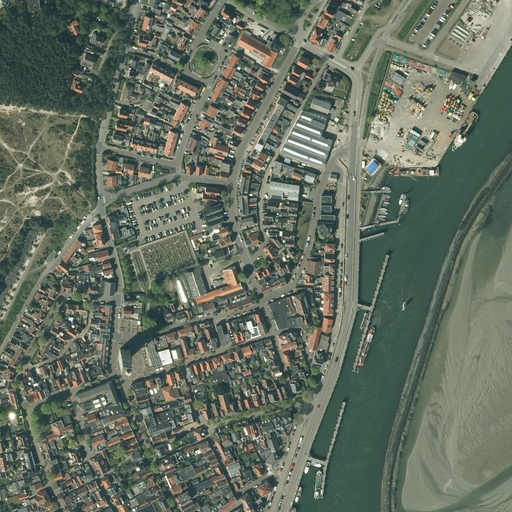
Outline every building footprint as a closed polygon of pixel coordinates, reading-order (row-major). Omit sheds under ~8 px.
[(40,10),(38,0),(30,0),(27,0),(28,5),(27,5),(28,10),(29,10),(29,11),(40,10)] [(341,2),(337,0),(330,0),(331,0),(330,1),(329,2),(329,3),(329,4),(337,8),(339,5),(343,7),(345,3),(341,1),(341,2)] [(192,9),(202,15),(205,10),(200,7),(198,10),(195,8),(189,4),(188,7),(192,10),(192,9)] [(335,8),(334,10),(327,6),(326,9),(325,10),(324,11),(325,12),(324,13),(332,17),(338,20),(342,12),(335,8)] [(231,21),(232,20),(234,16),(230,14),(232,11),(225,7),(221,13),(228,17),(227,18),(231,21)] [(199,21),(202,15),(192,9),(192,10),(190,12),(192,13),(191,16),(199,21)] [(323,14),(320,19),(331,25),(332,24),(328,21),(330,17),(323,14)] [(160,27),(160,26),(161,24),(155,23),(156,19),(152,18),(153,17),(145,15),(143,22),(160,27)] [(184,22),(194,28),(197,23),(189,18),(188,21),(183,18),(181,21),(184,22)] [(230,23),(222,18),(220,21),(228,26),(230,23)] [(76,19),(67,23),(69,27),(71,26),(75,34),(78,33),(75,25),(77,24),(76,19)] [(320,19),(317,25),(324,29),(326,25),(330,27),(331,25),(320,19)] [(181,21),(180,20),(179,20),(181,21),(180,23),(185,26),(187,27),(186,30),(191,34),(194,28),(184,22),(181,21)] [(159,30),(160,26),(160,27),(143,22),(141,29),(149,31),(150,28),(155,29),(157,29),(157,30),(159,30)] [(217,25),(216,25),(211,32),(216,35),(221,28),(222,29),(224,25),(221,24),(220,25),(218,23),(217,25)] [(325,47),(329,39),(321,35),(323,32),(316,28),(310,39),(320,44),(322,40),(324,41),(321,45),(325,47)] [(329,39),(325,47),(333,52),(342,35),(337,32),(334,31),(333,30),(330,29),(328,33),(331,35),(329,39)] [(279,50),(274,48),(273,50),(270,48),(271,48),(267,45),(250,36),(251,33),(246,30),(244,32),(238,42),(265,57),(262,63),(270,67),(278,52),(279,50)] [(225,40),(231,44),(236,37),(233,35),(234,33),(231,31),(230,33),(225,40)] [(92,34),(91,37),(91,38),(89,43),(88,43),(87,46),(93,49),(94,46),(95,46),(96,43),(101,44),(104,38),(95,35),(95,34),(94,34),(94,33),(93,33),(92,34)] [(175,38),(185,44),(188,38),(183,35),(181,38),(179,37),(179,36),(176,34),(175,37),(175,38)] [(175,38),(175,37),(172,35),(171,37),(174,39),(173,42),(176,43),(176,42),(179,43),(177,46),(183,49),(185,44),(175,38)] [(144,38),(139,37),(137,43),(145,46),(146,42),(149,43),(151,37),(145,36),(144,38)] [(269,43),(267,45),(271,48),(270,48),(273,50),(274,48),(279,50),(282,46),(283,46),(283,47),(285,43),(279,39),(277,38),(275,37),(272,42),(270,41),(268,43),(269,43)] [(167,55),(177,60),(180,54),(167,48),(166,51),(169,52),(167,55)] [(94,61),(95,58),(89,55),(90,51),(86,49),(84,53),(86,54),(82,63),(85,65),(86,62),(92,64),(93,63),(93,64),(95,61),(94,61)] [(231,59),(245,66),(246,65),(246,64),(240,60),(242,55),(236,52),(235,55),(234,54),(231,59)] [(307,58),(301,55),(297,63),(305,67),(306,65),(310,67),(311,65),(308,63),(309,59),(307,58)] [(138,61),(141,62),(142,59),(136,58),(136,60),(132,59),(131,65),(134,66),(133,68),(147,72),(150,64),(146,62),(144,66),(137,64),(138,61)] [(244,69),(245,66),(231,59),(229,64),(236,68),(237,65),(244,69)] [(150,81),(152,78),(158,65),(153,63),(149,70),(152,71),(151,74),(148,80),(150,81)] [(82,68),(72,64),(70,70),(80,73),(82,68)] [(234,71),(236,68),(229,64),(226,69),(237,75),(238,73),(234,71)] [(160,75),(163,68),(158,65),(152,78),(154,79),(156,74),(160,75)] [(299,76),(298,77),(303,80),(305,76),(304,76),(306,73),(294,67),(292,72),(299,76)] [(160,86),(168,71),(163,68),(160,75),(163,77),(161,79),(162,80),(159,85),(160,86)] [(136,72),(129,70),(127,77),(134,78),(135,75),(141,76),(142,74),(144,74),(145,71),(137,69),(136,72)] [(239,76),(237,75),(226,69),(223,75),(230,78),(232,75),(238,79),(239,76)] [(266,83),(269,77),(267,76),(268,74),(261,70),(260,73),(262,74),(259,79),(266,83)] [(160,86),(159,88),(164,91),(165,88),(162,87),(165,82),(166,82),(167,79),(170,81),(173,76),(174,74),(168,71),(160,86)] [(460,85),(466,76),(452,71),(448,77),(460,85)] [(334,85),(335,85),(339,79),(331,74),(331,75),(326,72),(323,78),(327,81),(328,81),(327,83),(327,84),(332,87),(333,86),(334,85)] [(298,88),(303,80),(298,77),(298,78),(291,74),(288,80),(289,80),(287,83),(298,88)] [(177,87),(181,80),(176,77),(172,84),(177,87)] [(219,83),(232,90),(233,87),(227,84),(229,81),(222,78),(219,83)] [(78,85),(79,82),(74,80),(71,89),(81,92),(82,92),(82,90),(83,86),(78,85)] [(183,90),(186,82),(181,80),(177,87),(183,90)] [(265,85),(258,81),(256,85),(251,82),(250,85),(258,88),(262,90),(263,88),(264,87),(265,86),(265,85)] [(325,84),(319,81),(316,88),(322,91),(325,84)] [(188,92),(192,85),(186,82),(183,90),(188,92)] [(231,92),(232,90),(219,83),(216,88),(223,92),(225,89),(231,92)] [(286,84),(282,91),(295,98),(295,97),(301,101),(305,95),(299,91),(286,84)] [(132,87),(125,85),(122,99),(129,101),(130,97),(137,99),(137,96),(131,94),(132,87)] [(192,85),(188,92),(190,93),(193,95),(196,90),(196,91),(197,89),(197,88),(192,85)] [(222,95),(223,92),(216,88),(214,93),(227,100),(230,102),(232,103),(234,100),(228,97),(228,98),(222,95)] [(241,88),(241,89),(238,93),(244,96),(246,90),(241,88)] [(259,97),(261,93),(252,88),(250,92),(247,91),(246,94),(257,99),(258,96),(259,97)] [(226,102),(227,100),(214,93),(211,98),(212,99),(211,101),(217,104),(220,99),(226,102)] [(280,95),(277,101),(285,105),(296,111),(297,108),(286,102),(288,99),(280,95)] [(310,106),(328,113),(331,104),(313,97),(310,106)] [(243,100),(242,102),(236,99),(234,102),(243,106),(244,104),(253,108),(257,102),(249,98),(247,102),(243,100)] [(152,102),(147,100),(146,103),(147,103),(145,106),(144,106),(143,109),(147,111),(152,102)] [(285,105),(277,101),(274,106),(293,116),(294,114),(287,110),(287,111),(283,108),(285,105)] [(160,105),(158,103),(154,102),(152,107),(158,110),(159,108),(162,109),(163,107),(160,105)] [(179,105),(178,107),(185,111),(188,105),(187,105),(188,104),(186,103),(185,104),(181,102),(179,105)] [(208,109),(216,113),(218,109),(210,105),(208,109)] [(293,116),(274,106),(273,108),(271,112),(279,116),(280,113),(292,119),(293,116)] [(183,116),(185,111),(178,107),(176,112),(183,116)] [(133,115),(134,110),(128,108),(128,111),(119,109),(118,115),(126,117),(127,114),(133,115)] [(248,118),(252,111),(244,108),(243,111),(240,110),(238,113),(244,116),(245,116),(248,118)] [(216,113),(208,109),(206,113),(215,117),(217,114),(216,113)] [(302,110),(280,151),(323,166),(332,140),(320,136),(326,119),(302,110)] [(180,121),(183,116),(176,112),(174,116),(171,114),(171,115),(169,114),(168,115),(180,121)] [(279,116),(271,112),(269,115),(268,117),(276,122),(287,128),(288,125),(277,119),(279,116)] [(180,121),(168,115),(166,114),(165,116),(169,118),(167,122),(177,127),(180,121)] [(235,118),(234,121),(232,120),(231,122),(236,125),(237,123),(244,126),(247,120),(240,116),(238,119),(235,118)] [(276,122),(268,117),(265,123),(277,130),(279,127),(274,125),(276,122)] [(201,122),(212,127),(214,124),(210,122),(211,121),(203,118),(201,122)] [(122,124),(117,122),(115,128),(125,131),(126,127),(132,129),(133,123),(125,121),(124,123),(122,123),(122,124)] [(265,123),(262,129),(269,133),(271,130),(276,133),(277,130),(265,123)] [(230,130),(226,128),(221,126),(220,128),(232,134),(233,132),(240,135),(243,129),(235,125),(234,128),(231,127),(230,130)] [(269,133),(262,129),(261,131),(260,131),(258,135),(266,139),(268,136),(274,139),(280,142),(281,139),(276,137),(269,133)] [(140,134),(140,132),(138,131),(137,136),(136,136),(136,139),(132,138),(131,146),(137,147),(140,134)] [(124,134),(123,137),(122,136),(113,134),(112,140),(116,141),(115,142),(120,143),(121,140),(129,142),(130,136),(124,134)] [(210,149),(209,151),(216,153),(214,156),(224,159),(225,156),(227,156),(229,147),(217,144),(220,135),(214,134),(210,149)] [(258,135),(256,138),(257,139),(256,141),(263,144),(270,148),(275,150),(276,148),(271,145),(271,144),(269,144),(265,142),(266,139),(258,135)] [(149,150),(150,142),(152,137),(152,136),(149,136),(148,142),(144,141),(143,149),(149,150)] [(190,143),(199,146),(200,143),(206,145),(207,140),(204,138),(199,136),(198,139),(192,137),(190,143)] [(235,149),(236,146),(238,143),(231,140),(230,142),(227,140),(226,143),(229,145),(228,145),(235,149)] [(256,141),(253,146),(260,150),(262,147),(265,148),(266,147),(267,147),(267,148),(270,149),(270,148),(263,144),(256,141)] [(199,155),(200,152),(201,149),(198,148),(199,146),(190,143),(188,148),(194,150),(193,153),(199,155)] [(171,155),(173,149),(165,147),(162,146),(162,148),(161,149),(164,150),(163,153),(171,155)] [(272,156),(260,150),(253,146),(249,153),(250,154),(256,157),(268,164),(272,156)] [(256,157),(250,154),(248,157),(248,156),(244,162),(252,166),(253,164),(255,165),(255,166),(254,167),(258,169),(257,171),(257,173),(262,176),(264,171),(266,167),(268,164),(256,157)] [(226,161),(215,159),(214,162),(219,164),(219,165),(221,166),(220,170),(229,171),(230,171),(232,163),(231,163),(231,159),(226,158),(226,161)] [(367,168),(372,173),(379,165),(374,160),(367,168)] [(282,163),(275,161),(272,172),(279,174),(282,163)] [(197,165),(196,173),(202,174),(203,166),(204,166),(204,162),(201,162),(201,165),(197,165)] [(254,167),(252,166),(244,162),(244,165),(244,166),(243,172),(250,173),(251,172),(252,168),(257,171),(258,169),(254,167)] [(287,168),(285,173),(284,175),(291,177),(292,175),(300,178),(301,175),(303,176),(304,174),(302,173),(303,169),(300,168),(300,169),(295,167),(288,165),(287,168)] [(313,180),(305,177),(307,171),(303,169),(302,173),(304,174),(303,176),(304,176),(303,177),(305,178),(304,179),(312,182),(313,180)] [(216,174),(215,176),(227,179),(228,172),(221,171),(220,175),(216,174)] [(315,176),(316,176),(317,174),(307,171),(305,177),(313,180),(315,176)] [(249,182),(249,180),(242,178),(241,184),(259,186),(260,184),(253,182),(249,182)] [(298,200),(300,184),(270,181),(268,196),(283,198),(283,193),(289,193),(288,199),(298,200)] [(219,188),(205,187),(205,194),(202,194),(202,200),(215,201),(216,201),(216,194),(219,194),(219,188)] [(321,207),(320,218),(335,219),(335,214),(331,214),(331,213),(332,213),(332,210),(331,210),(332,195),(321,195),(321,207)] [(211,230),(213,229),(222,227),(220,222),(223,221),(223,222),(223,221),(218,204),(215,205),(215,206),(204,209),(209,224),(209,226),(210,226),(211,230)] [(248,208),(240,208),(240,212),(241,212),(241,215),(241,217),(257,213),(257,210),(249,211),(248,208)] [(108,222),(126,217),(125,213),(125,214),(118,215),(118,212),(113,213),(113,215),(107,216),(108,222)] [(257,213),(241,217),(243,226),(255,223),(255,224),(257,223),(258,223),(257,213)] [(110,228),(117,226),(116,222),(127,219),(126,217),(108,222),(110,228)] [(296,223),(288,223),(287,222),(286,231),(290,231),(290,230),(295,230),(296,223)] [(317,222),(316,228),(323,228),(323,233),(328,233),(328,235),(332,235),(332,233),(333,233),(333,222),(317,222)] [(100,224),(92,225),(93,230),(92,230),(92,229),(89,230),(90,233),(99,230),(101,230),(100,224)] [(222,227),(213,229),(214,231),(216,232),(219,231),(219,233),(211,236),(213,241),(222,237),(229,235),(226,225),(222,227)] [(126,229),(111,233),(113,239),(120,237),(120,238),(124,237),(124,236),(131,234),(129,228),(126,229)] [(26,235),(34,239),(37,234),(28,230),(26,235)] [(95,240),(103,238),(102,231),(99,232),(94,233),(91,234),(92,236),(94,236),(95,240)] [(259,231),(254,233),(249,235),(250,239),(245,241),(247,246),(249,245),(250,247),(263,242),(259,231)] [(286,240),(294,240),(294,237),(295,232),(290,231),(286,231),(282,231),(282,239),(286,240)] [(194,236),(190,237),(193,248),(197,246),(195,239),(201,237),(200,234),(194,236)] [(211,252),(226,247),(225,245),(232,243),(229,235),(222,237),(223,240),(219,242),(220,245),(209,248),(211,252)] [(282,244),(277,238),(270,237),(278,247),(282,244)] [(77,238),(73,244),(79,248),(81,249),(86,253),(87,252),(86,248),(85,249),(82,247),(79,245),(82,242),(77,238)] [(103,238),(95,240),(96,244),(94,245),(94,247),(97,246),(105,244),(103,238)] [(33,242),(31,242),(28,240),(27,242),(23,241),(21,244),(28,248),(30,248),(33,242)] [(293,246),(294,240),(286,240),(285,245),(284,246),(286,248),(289,245),(293,246)] [(334,243),(326,243),(320,242),(319,245),(325,246),(325,252),(333,253),(333,249),(334,248),(334,247),(334,246),(334,243)] [(274,248),(271,243),(268,246),(263,249),(271,262),(274,260),(272,257),(278,254),(277,252),(275,250),(276,250),(275,249),(275,248),(274,248)] [(25,253),(28,248),(21,244),(18,251),(26,255),(27,254),(25,253)] [(73,244),(70,249),(74,252),(76,249),(78,250),(79,248),(73,244)] [(281,252),(283,256),(288,253),(292,257),(296,254),(291,247),(289,245),(286,248),(286,249),(282,252),(281,252)] [(226,247),(211,252),(207,254),(208,258),(211,257),(212,260),(215,259),(216,260),(225,256),(224,254),(229,252),(228,247),(226,247)] [(70,249),(66,253),(76,261),(77,259),(75,257),(72,255),(74,252),(70,249)] [(47,263),(55,252),(53,250),(44,261),(47,263)] [(109,257),(107,250),(86,255),(87,258),(93,256),(94,258),(98,257),(98,260),(109,257)] [(26,256),(26,255),(18,251),(15,257),(22,261),(24,255),(26,256)] [(334,253),(324,252),(324,258),(321,257),(321,264),(324,264),(324,263),(324,261),(334,261),(334,253)] [(66,253),(62,258),(67,262),(69,259),(72,261),(75,263),(74,264),(77,266),(79,263),(76,261),(66,253)] [(19,266),(22,261),(15,257),(12,264),(20,268),(21,267),(19,266)] [(276,269),(274,271),(273,271),(274,273),(276,272),(278,271),(279,273),(280,275),(287,272),(282,258),(275,261),(276,264),(274,264),(276,269)] [(61,260),(53,271),(53,272),(56,271),(60,272),(62,269),(65,271),(69,266),(61,260)] [(308,260),(307,272),(312,272),(314,273),(316,273),(323,273),(323,264),(320,264),(320,261),(312,260),(308,260)] [(110,261),(102,263),(103,266),(96,267),(95,264),(94,265),(92,266),(93,271),(101,269),(103,268),(111,266),(110,261)] [(323,264),(323,269),(323,273),(333,273),(334,264),(329,264),(329,269),(327,269),(327,263),(324,262),(324,263),(324,264),(323,264)] [(20,269),(20,268),(12,264),(8,270),(15,274),(18,268),(20,269)] [(206,292),(206,293),(208,299),(209,299),(210,301),(211,302),(213,302),(213,303),(223,300),(235,295),(236,296),(236,295),(245,292),(243,287),(242,288),(234,266),(222,270),(227,285),(206,292)] [(272,274),(274,273),(273,271),(270,266),(265,268),(266,270),(267,273),(269,273),(271,272),(272,274)] [(198,268),(184,273),(193,297),(196,306),(199,304),(200,304),(202,303),(207,301),(210,301),(209,299),(208,299),(206,293),(206,292),(198,268)] [(186,299),(192,297),(183,273),(172,277),(181,304),(185,303),(187,309),(184,310),(187,319),(193,317),(186,299)] [(271,274),(270,275),(269,275),(273,281),(270,283),(273,290),(278,288),(274,281),(275,281),(274,279),(271,274)] [(276,278),(274,279),(275,281),(274,281),(278,288),(282,286),(279,279),(279,278),(277,275),(275,276),(276,278)] [(283,275),(279,278),(279,279),(282,286),(287,283),(283,275)] [(259,280),(258,280),(258,281),(260,284),(261,287),(264,294),(273,290),(270,283),(269,280),(269,279),(267,276),(264,278),(263,278),(259,280)] [(9,286),(11,281),(5,278),(2,284),(10,288),(11,287),(9,286)] [(100,284),(101,284),(101,286),(100,293),(104,293),(113,294),(115,282),(104,280),(104,281),(101,280),(100,280),(100,284)] [(10,290),(10,288),(2,284),(0,287),(0,291),(5,294),(8,289),(10,290)] [(291,296),(293,306),(296,314),(299,313),(300,314),(301,314),(301,311),(310,308),(307,301),(304,292),(291,296)] [(132,297),(132,295),(123,295),(123,302),(126,302),(126,305),(129,305),(129,303),(134,304),(134,302),(136,302),(136,300),(134,300),(134,297),(132,297)] [(246,298),(245,295),(240,297),(244,307),(249,305),(246,298)] [(246,298),(249,305),(254,304),(251,296),(246,298)] [(40,301),(49,306),(51,303),(50,302),(51,300),(47,297),(45,301),(42,299),(40,301)] [(238,309),(236,302),(232,303),(230,297),(228,298),(230,303),(233,311),(238,309)] [(240,297),(235,299),(236,302),(238,309),(244,307),(240,297)] [(283,304),(288,302),(287,297),(268,304),(271,312),(284,307),(283,304)] [(228,313),(233,311),(230,303),(228,304),(226,299),(223,300),(224,301),(228,313)] [(47,309),(49,306),(40,301),(39,303),(43,305),(41,309),(45,311),(46,309),(47,309)] [(202,304),(201,304),(202,306),(201,306),(204,313),(215,309),(213,303),(213,302),(211,302),(208,303),(207,301),(202,303),(202,304)] [(284,307),(271,312),(278,329),(289,327),(285,314),(285,311),(290,309),(288,302),(283,304),(284,307)] [(92,304),(92,310),(96,310),(96,307),(105,308),(104,313),(111,314),(112,306),(92,304)] [(303,323),(309,322),(306,313),(315,310),(315,307),(310,308),(301,311),(301,314),(303,323)] [(322,307),(322,313),(322,316),(332,318),(332,313),(332,310),(332,308),(332,307),(322,307)] [(123,309),(123,318),(129,319),(128,319),(128,315),(131,316),(131,312),(141,312),(142,308),(131,308),(131,309),(123,309)] [(167,309),(163,310),(164,314),(166,322),(174,319),(172,311),(168,313),(167,309)] [(33,313),(42,318),(44,315),(43,314),(44,312),(40,310),(38,313),(35,311),(33,313)] [(178,322),(187,319),(184,311),(175,313),(178,322)] [(257,325),(259,333),(262,332),(262,333),(267,331),(264,321),(263,321),(263,319),(261,312),(254,314),(256,321),(254,321),(255,324),(255,325),(257,325)] [(40,321),(42,318),(33,313),(32,316),(35,318),(34,321),(38,323),(39,321),(40,321)] [(294,326),(291,317),(289,317),(288,313),(285,314),(289,327),(294,326)] [(296,314),(292,315),(292,317),(291,317),(294,326),(303,323),(301,314),(300,314),(299,313),(296,314)] [(254,314),(244,317),(250,337),(260,334),(259,333),(257,325),(255,325),(255,324),(254,321),(256,321),(254,314)] [(56,320),(64,325),(65,324),(68,326),(70,323),(64,320),(63,321),(62,321),(64,317),(60,315),(59,317),(58,317),(56,320)] [(332,318),(323,316),(321,326),(319,332),(319,334),(321,335),(321,334),(327,336),(328,331),(329,331),(329,328),(331,328),(332,324),(330,324),(331,318),(332,318)] [(244,317),(241,318),(245,330),(243,330),(245,338),(250,337),(244,317)] [(31,324),(30,327),(35,330),(35,329),(36,329),(38,325),(32,321),(28,318),(26,321),(32,324),(31,324)] [(245,330),(241,318),(235,319),(240,340),(245,338),(243,330),(245,330)] [(235,319),(230,321),(236,341),(240,340),(235,319)] [(63,326),(64,325),(56,320),(54,323),(55,324),(54,326),(58,328),(59,325),(60,326),(61,325),(63,326)] [(205,333),(212,331),(211,328),(210,329),(208,321),(198,324),(199,327),(203,326),(205,333)] [(236,341),(230,321),(226,322),(228,330),(228,332),(231,342),(236,341)] [(200,334),(201,334),(202,333),(201,329),(200,330),(198,324),(193,325),(195,332),(196,332),(199,331),(200,334)] [(222,345),(226,344),(223,334),(221,324),(216,325),(221,344),(222,345)] [(321,326),(319,325),(313,324),(307,346),(315,348),(319,334),(319,332),(321,326)] [(35,330),(30,327),(28,330),(26,328),(26,329),(22,326),(20,329),(27,332),(32,335),(35,331),(34,331),(35,330)] [(195,335),(192,326),(190,326),(177,330),(179,335),(178,335),(177,336),(175,331),(166,334),(172,360),(183,357),(182,356),(183,356),(185,356),(195,353),(192,341),(193,341),(192,338),(195,338),(195,335)] [(60,331),(52,327),(49,331),(57,336),(56,336),(64,341),(66,338),(58,334),(59,332),(60,333),(60,331)] [(74,330),(69,327),(66,334),(69,336),(72,337),(73,336),(74,336),(76,332),(76,331),(74,330)] [(20,336),(17,335),(14,333),(12,336),(20,341),(20,340),(27,344),(30,340),(30,339),(31,336),(16,328),(15,329),(20,332),(20,333),(21,334),(20,336)] [(203,338),(201,334),(200,334),(199,331),(196,332),(197,335),(199,334),(200,339),(197,340),(201,351),(207,349),(204,342),(205,342),(204,339),(204,338),(203,338)] [(280,342),(294,338),(298,337),(296,332),(289,332),(288,333),(278,336),(280,342)] [(46,339),(54,343),(55,341),(52,339),(54,336),(48,333),(46,338),(46,339)] [(172,360),(165,337),(164,334),(157,336),(157,339),(156,339),(155,337),(153,338),(154,343),(156,351),(159,350),(162,363),(172,360)] [(317,349),(315,349),(313,356),(312,362),(320,364),(322,357),(323,357),(324,353),(325,354),(327,345),(326,344),(328,336),(327,336),(321,334),(321,335),(317,349)] [(199,352),(201,351),(197,340),(196,337),(195,338),(192,338),(193,341),(192,341),(195,353),(199,352)] [(217,346),(214,337),(210,339),(209,338),(206,339),(206,338),(204,339),(205,342),(207,349),(217,346)] [(156,351),(154,343),(153,338),(147,339),(149,353),(150,357),(149,358),(150,360),(151,361),(152,364),(152,365),(154,365),(156,365),(158,364),(162,363),(159,350),(156,351)] [(272,347),(269,338),(262,341),(264,349),(267,348),(272,347)] [(280,343),(283,352),(290,350),(297,348),(303,347),(302,343),(296,345),(294,338),(280,342),(280,343)] [(53,344),(54,343),(46,339),(43,344),(48,347),(49,345),(51,345),(51,346),(53,348),(55,345),(53,344)] [(267,358),(264,349),(262,341),(254,343),(256,351),(263,349),(263,350),(264,355),(263,355),(264,359),(265,359),(267,358)] [(14,345),(14,346),(15,346),(23,351),(24,350),(26,346),(21,343),(19,345),(16,343),(14,345)] [(47,350),(48,347),(43,344),(40,349),(48,354),(51,355),(52,354),(49,352),(49,351),(47,350)] [(249,345),(241,348),(243,355),(244,355),(245,357),(249,355),(251,360),(254,359),(252,354),(251,352),(249,345)] [(20,357),(23,351),(15,346),(15,347),(17,349),(15,353),(20,357)] [(267,348),(270,357),(275,355),(272,347),(267,348)] [(240,348),(232,351),(235,360),(243,357),(240,348)] [(47,355),(48,354),(40,349),(39,351),(39,350),(36,355),(42,358),(44,353),(47,355)] [(120,349),(118,359),(128,360),(130,350),(120,349)] [(285,362),(291,360),(293,360),(291,355),(292,354),(290,350),(283,352),(285,362)] [(230,364),(231,367),(233,366),(231,361),(234,360),(231,351),(226,353),(230,364)] [(87,379),(79,360),(78,356),(76,352),(70,354),(72,360),(75,369),(76,369),(77,372),(78,372),(82,381),(87,379)] [(17,362),(20,357),(15,353),(13,356),(11,354),(9,357),(17,362)] [(229,368),(231,367),(230,364),(226,353),(221,355),(223,363),(227,362),(229,368)] [(216,376),(210,378),(213,386),(229,381),(224,365),(223,366),(220,355),(211,358),(211,359),(213,367),(216,376)] [(281,371),(275,355),(270,357),(267,358),(265,359),(269,370),(270,369),(272,374),(271,375),(271,377),(274,375),(275,376),(282,374),(281,371)] [(16,363),(17,362),(9,357),(9,358),(11,359),(9,364),(14,367),(17,363),(16,363)] [(76,369),(75,369),(71,370),(71,369),(70,370),(68,371),(67,369),(68,368),(67,365),(66,363),(64,358),(62,359),(65,366),(67,372),(69,376),(72,385),(81,382),(77,372),(76,369)] [(57,361),(60,369),(65,367),(62,359),(57,361)] [(216,376),(213,367),(213,368),(211,363),(210,359),(205,361),(207,370),(210,369),(210,370),(211,370),(213,375),(210,376),(210,378),(216,376)] [(200,372),(197,363),(192,364),(195,373),(194,373),(195,377),(197,384),(202,383),(202,380),(200,381),(197,372),(199,372),(200,372)] [(48,377),(47,373),(43,365),(39,367),(43,375),(45,379),(48,377)] [(89,370),(91,375),(92,377),(98,375),(108,371),(106,366),(97,365),(95,365),(94,365),(95,367),(95,368),(90,371),(89,370)] [(195,377),(194,373),(191,365),(185,366),(189,379),(195,377)] [(297,377),(297,379),(300,378),(300,379),(309,376),(307,370),(302,371),(302,369),(298,370),(297,365),(293,366),(297,377)] [(87,367),(84,368),(85,372),(88,379),(92,377),(91,375),(89,370),(89,369),(88,367),(87,367)] [(184,380),(184,377),(181,368),(173,371),(174,376),(173,376),(176,386),(178,385),(177,382),(184,380)] [(32,370),(28,372),(33,384),(37,382),(32,370)] [(173,376),(172,372),(166,373),(169,381),(168,381),(169,385),(172,384),(173,388),(177,386),(176,386),(173,376)] [(11,380),(12,376),(12,374),(3,373),(2,376),(5,376),(5,379),(4,386),(7,386),(9,386),(10,380),(11,380)] [(158,389),(162,388),(163,387),(162,383),(160,375),(155,377),(156,382),(158,389)] [(68,387),(72,385),(69,376),(64,378),(68,387)] [(147,385),(156,382),(155,377),(145,380),(147,385)] [(300,389),(297,379),(297,377),(293,378),(290,379),(291,383),(290,383),(292,391),(300,389)] [(51,379),(53,384),(48,386),(51,394),(58,391),(53,378),(51,379)] [(64,381),(61,383),(59,378),(55,380),(59,390),(67,387),(64,381)] [(264,379),(261,380),(264,387),(264,388),(267,387),(270,386),(267,378),(264,379)] [(45,396),(50,394),(47,386),(47,385),(46,382),(43,383),(42,380),(39,381),(45,396)] [(114,402),(119,400),(111,380),(76,394),(79,401),(84,399),(85,401),(78,403),(81,411),(84,410),(112,399),(113,402),(114,401),(114,402)] [(133,390),(134,389),(147,385),(145,380),(131,384),(133,390)] [(157,396),(164,394),(162,388),(158,389),(156,382),(147,385),(149,392),(143,394),(136,397),(138,403),(148,399),(157,396)] [(281,386),(278,387),(276,382),(273,383),(275,388),(279,398),(284,397),(289,395),(285,385),(281,386)] [(162,388),(164,394),(166,401),(173,399),(174,400),(176,399),(176,398),(173,388),(172,384),(169,385),(163,387),(162,388)] [(36,391),(39,399),(44,396),(40,385),(38,386),(40,389),(38,390),(37,389),(35,390),(36,391)] [(147,385),(134,389),(133,390),(135,396),(143,393),(143,394),(149,392),(147,385)] [(259,385),(256,386),(258,393),(261,392),(263,396),(261,397),(263,403),(269,401),(264,388),(260,389),(259,385)] [(270,401),(278,398),(275,390),(275,391),(274,387),(269,388),(270,392),(267,393),(270,401)] [(39,399),(36,391),(33,392),(31,388),(29,389),(34,400),(39,399)] [(226,391),(218,394),(221,406),(219,407),(221,414),(224,413),(236,410),(234,402),(229,403),(226,391)] [(253,405),(248,391),(246,391),(247,395),(246,395),(247,398),(244,399),(246,407),(253,405)] [(261,403),(257,392),(251,394),(253,400),(255,405),(261,403)] [(242,398),(240,393),(237,394),(238,397),(239,397),(240,398),(235,400),(237,403),(236,404),(237,407),(238,407),(239,409),(244,408),(242,398)] [(184,401),(179,403),(178,400),(176,400),(177,406),(185,403),(191,401),(191,399),(189,394),(182,396),(183,397),(184,401)] [(140,407),(150,404),(149,403),(156,401),(156,399),(158,398),(157,396),(148,399),(138,403),(140,407)] [(115,407),(121,404),(119,400),(114,402),(114,401),(113,402),(112,399),(84,410),(85,413),(87,412),(98,407),(100,410),(103,409),(103,410),(108,408),(108,409),(114,406),(115,407)] [(211,412),(213,412),(215,416),(221,414),(217,401),(211,403),(212,408),(209,410),(209,413),(211,412)] [(187,408),(187,411),(184,412),(185,414),(188,413),(188,412),(194,410),(192,402),(186,404),(186,405),(184,406),(185,408),(187,408)] [(209,413),(209,410),(208,408),(209,408),(207,402),(202,403),(202,405),(198,406),(199,411),(202,410),(205,419),(213,417),(211,412),(209,413)] [(108,416),(123,410),(121,404),(115,407),(114,406),(108,409),(108,408),(103,410),(104,413),(106,412),(108,416)] [(151,404),(140,408),(142,413),(160,407),(159,405),(156,406),(156,405),(151,407),(151,404)] [(160,407),(142,413),(144,418),(154,415),(153,412),(162,409),(161,408),(161,407),(160,407)] [(23,420),(20,409),(10,412),(13,422),(23,420)] [(123,410),(108,416),(101,418),(104,425),(111,422),(110,419),(113,418),(113,420),(118,418),(119,419),(126,416),(123,410)] [(156,424),(172,418),(169,410),(159,414),(159,413),(144,419),(147,427),(155,423),(156,424)] [(180,425),(189,422),(189,421),(197,418),(194,411),(187,413),(185,414),(186,418),(188,418),(189,419),(179,423),(180,425)] [(285,426),(294,422),(289,412),(281,415),(285,426)] [(96,419),(94,413),(86,416),(88,422),(96,419)] [(284,423),(281,415),(280,415),(276,416),(271,418),(273,423),(274,426),(275,428),(284,425),(284,423)] [(172,418),(156,424),(147,427),(148,428),(150,434),(150,435),(151,437),(159,434),(158,433),(172,427),(175,426),(174,423),(179,421),(177,417),(172,418)] [(104,425),(101,418),(84,425),(87,433),(105,426),(104,425)] [(116,429),(129,424),(129,423),(126,418),(121,420),(114,423),(115,427),(116,427),(116,429)] [(266,438),(270,436),(268,430),(274,428),(272,423),(270,418),(260,421),(263,429),(265,433),(266,438)] [(58,425),(63,424),(61,420),(51,424),(52,428),(57,426),(58,429),(59,428),(58,425)] [(261,450),(269,447),(266,438),(265,433),(263,429),(260,421),(254,422),(257,431),(259,439),(261,439),(262,443),(261,444),(257,448),(259,450),(260,451),(261,451),(261,450)] [(58,429),(60,435),(68,432),(67,430),(73,428),(71,424),(64,427),(63,424),(58,425),(59,428),(58,429)] [(131,429),(129,424),(116,429),(104,434),(104,433),(102,433),(105,440),(103,441),(93,445),(96,452),(119,443),(125,440),(125,439),(134,435),(131,429)] [(251,432),(248,424),(242,426),(244,432),(245,436),(248,436),(247,434),(251,432)] [(60,435),(58,429),(57,426),(52,428),(54,432),(47,435),(49,441),(50,443),(53,442),(52,439),(56,438),(56,437),(60,435)] [(190,443),(198,440),(205,437),(201,427),(201,428),(186,434),(190,443)] [(241,438),(237,428),(229,431),(232,441),(241,438)] [(160,434),(151,438),(153,443),(162,440),(162,442),(168,440),(168,441),(175,438),(175,436),(167,439),(165,431),(160,433),(160,434)] [(232,445),(232,443),(228,432),(227,432),(226,432),(225,432),(224,433),(220,434),(222,440),(221,441),(223,447),(227,445),(227,448),(228,447),(230,450),(232,450),(230,446),(232,445)] [(105,440),(102,433),(91,438),(93,445),(103,441),(105,440)] [(26,434),(17,436),(19,442),(28,439),(26,434)] [(266,438),(269,447),(271,451),(279,447),(274,434),(270,436),(266,438)] [(125,440),(119,443),(120,445),(125,443),(127,446),(137,441),(135,436),(125,440)] [(227,445),(223,447),(221,441),(220,438),(215,440),(220,451),(219,452),(219,453),(221,452),(224,460),(232,456),(230,451),(230,450),(228,447),(227,448),(227,445)] [(29,445),(28,439),(19,442),(20,447),(29,445)] [(165,441),(165,442),(155,446),(158,456),(169,452),(166,443),(172,441),(172,439),(168,441),(168,440),(165,441)] [(198,453),(211,448),(207,440),(191,446),(183,450),(184,453),(186,456),(189,455),(189,456),(195,454),(193,451),(196,449),(198,453)] [(56,448),(53,442),(50,443),(49,441),(42,443),(45,451),(52,449),(53,449),(56,448)] [(140,447),(138,442),(126,448),(127,451),(133,448),(134,450),(140,447)] [(266,458),(271,452),(271,451),(269,447),(261,450),(261,451),(260,451),(261,455),(263,459),(265,458),(264,454),(266,458)] [(54,455),(53,449),(45,452),(47,459),(52,457),(52,455),(54,455)] [(72,458),(81,454),(79,449),(70,452),(72,458)] [(125,454),(126,457),(131,454),(135,461),(144,456),(142,452),(140,449),(134,451),(132,452),(132,451),(125,454)] [(203,452),(204,455),(200,457),(201,460),(206,458),(205,457),(214,453),(211,449),(203,452)] [(25,460),(32,458),(30,450),(23,452),(23,454),(22,455),(23,457),(24,457),(25,460)] [(178,452),(180,458),(177,460),(178,462),(186,458),(183,450),(178,452)] [(272,468),(280,457),(273,451),(264,462),(272,468)] [(177,460),(175,453),(160,460),(163,468),(177,462),(178,462),(177,460)] [(81,454),(72,458),(74,463),(83,460),(81,454)] [(104,458),(103,457),(102,454),(101,454),(89,460),(94,471),(97,476),(109,470),(105,461),(105,462),(103,458),(104,458)] [(219,463),(214,454),(208,456),(211,462),(210,463),(212,466),(219,463)] [(5,460),(5,457),(0,457),(0,459),(2,470),(9,468),(8,465),(6,465),(5,460)] [(53,458),(48,460),(50,466),(55,464),(55,463),(58,462),(56,457),(53,458)] [(234,464),(237,462),(240,461),(239,458),(234,460),(233,457),(225,461),(227,465),(233,463),(234,464)] [(32,458),(25,460),(25,462),(24,463),(25,465),(26,465),(27,467),(34,465),(32,458)] [(146,460),(145,458),(135,463),(136,465),(138,464),(141,469),(148,466),(146,461),(146,460)] [(254,464),(253,460),(249,462),(251,467),(250,468),(252,473),(255,472),(257,475),(258,475),(260,474),(262,473),(264,471),(261,466),(263,465),(260,461),(254,464)] [(177,462),(163,468),(165,473),(176,469),(175,467),(176,466),(177,467),(179,466),(177,462)] [(242,474),(237,462),(234,464),(233,463),(227,465),(229,472),(230,472),(237,470),(238,475),(239,476),(242,474)] [(50,467),(52,473),(60,470),(58,464),(50,467)] [(194,467),(193,467),(191,464),(180,469),(177,470),(173,471),(166,475),(170,484),(171,486),(177,484),(177,485),(187,480),(186,479),(196,474),(206,470),(204,465),(195,469),(194,467)] [(223,471),(220,465),(215,467),(212,469),(213,470),(216,468),(218,474),(223,471)] [(246,469),(244,470),(242,465),(239,466),(241,471),(242,471),(247,482),(254,478),(250,468),(249,467),(245,468),(246,469)] [(32,467),(21,472),(23,478),(28,476),(37,473),(35,468),(34,466),(32,467)] [(89,468),(88,466),(86,467),(88,472),(86,473),(89,480),(94,478),(89,468)] [(138,483),(148,478),(146,475),(152,472),(150,467),(136,474),(137,476),(140,475),(141,478),(138,479),(139,481),(138,482),(138,483)] [(80,485),(73,471),(71,468),(69,469),(70,472),(71,472),(73,477),(71,478),(75,487),(80,485)] [(85,482),(80,471),(80,470),(77,471),(79,474),(75,476),(79,484),(84,481),(85,482)] [(82,470),(80,471),(85,482),(89,480),(86,473),(83,474),(82,470)] [(64,473),(61,474),(60,471),(52,473),(54,479),(62,477),(64,475),(64,473)] [(30,477),(21,480),(22,482),(23,485),(27,484),(32,482),(40,479),(38,474),(30,477)] [(153,474),(148,478),(138,483),(139,486),(142,485),(143,487),(145,485),(147,489),(158,484),(153,474)] [(242,474),(239,476),(236,477),(238,481),(240,486),(246,483),(242,474)] [(107,476),(101,479),(106,488),(111,484),(107,476)] [(186,490),(175,495),(180,504),(191,498),(192,498),(200,493),(205,490),(206,490),(205,488),(214,483),(212,477),(196,484),(186,490)] [(223,480),(219,482),(216,483),(219,488),(228,483),(226,478),(223,480)] [(238,481),(236,482),(235,478),(232,479),(233,483),(236,489),(240,486),(238,481)] [(171,486),(171,487),(175,494),(183,490),(191,486),(188,480),(187,480),(177,485),(177,484),(171,486)] [(41,481),(30,486),(33,492),(43,487),(41,481)] [(61,485),(58,487),(61,494),(67,491),(69,490),(67,485),(65,482),(64,481),(60,483),(61,485)] [(90,491),(98,487),(95,481),(87,485),(85,486),(87,490),(89,489),(90,491)] [(267,482),(258,487),(262,494),(266,491),(267,493),(271,490),(267,482)] [(111,486),(107,488),(111,496),(118,492),(115,486),(114,484),(111,486)] [(228,484),(220,489),(221,491),(222,490),(225,496),(228,495),(230,499),(233,496),(232,493),(232,492),(230,486),(228,484)] [(160,490),(161,490),(159,485),(149,490),(142,493),(143,493),(135,498),(138,503),(140,507),(148,503),(147,502),(150,500),(151,502),(164,495),(161,490),(160,490)] [(84,497),(80,488),(76,490),(80,499),(84,497)] [(100,489),(99,489),(93,492),(96,500),(104,496),(100,489)] [(212,493),(210,494),(212,498),(221,493),(220,491),(221,491),(220,489),(212,493)] [(28,498),(23,501),(24,502),(26,506),(27,505),(30,504),(34,503),(36,502),(37,506),(50,499),(45,490),(36,494),(37,496),(33,498),(29,500),(28,498)] [(115,502),(123,498),(121,495),(124,494),(123,491),(120,492),(120,493),(112,498),(115,502)] [(77,504),(76,502),(76,501),(72,492),(68,494),(68,495),(72,503),(72,504),(74,503),(75,505),(76,505),(77,504)] [(251,501),(247,493),(240,497),(244,504),(242,505),(245,511),(256,511),(253,506),(251,501)] [(72,503),(68,495),(63,497),(67,505),(72,503)] [(164,495),(151,502),(132,511),(157,511),(161,510),(169,506),(164,495)] [(230,499),(222,505),(219,502),(210,510),(211,511),(223,511),(237,501),(233,496),(230,499)] [(183,510),(194,504),(192,501),(196,499),(195,497),(192,498),(180,505),(183,510)] [(105,498),(98,501),(99,503),(100,506),(107,503),(105,498)] [(124,500),(123,498),(115,502),(117,507),(129,501),(127,499),(124,500)] [(253,500),(251,501),(253,505),(258,511),(265,506),(265,505),(265,504),(264,503),(263,503),(259,498),(254,502),(253,500)] [(44,503),(37,507),(38,509),(41,507),(42,510),(46,508),(52,505),(50,500),(44,503)] [(93,502),(92,500),(87,503),(90,511),(93,510),(91,507),(94,506),(95,505),(93,502)] [(194,504),(183,510),(184,511),(191,511),(200,507),(198,504),(202,502),(200,500),(194,504)] [(72,503),(67,505),(69,511),(77,508),(76,505),(75,505),(74,503),(72,504),(72,503)] [(87,503),(86,503),(81,506),(83,511),(87,509),(88,511),(90,511),(87,503)] [(211,511),(210,510),(207,503),(200,507),(191,511),(211,511)]
